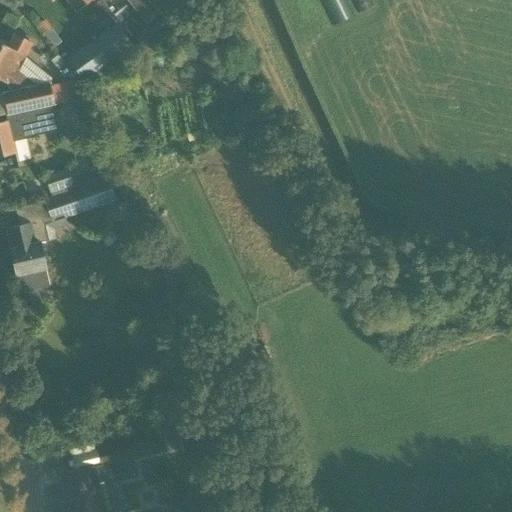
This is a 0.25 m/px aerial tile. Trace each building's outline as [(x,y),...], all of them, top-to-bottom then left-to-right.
[(65,0),(75,12),(89,0),(65,0)] [(128,0),(147,23),(160,13),(162,15),(141,33),(148,41),(182,14),(170,0),(128,0)] [(116,24),(67,57),(82,79),(131,46),(116,24)] [(71,99),(67,79),(49,82),(49,80),(37,82),(18,67),(31,43),(15,34),(8,47),(0,42),(0,80),(11,87),(10,89),(2,91),(6,112),(71,99)] [(60,119),(57,105),(45,107),(46,112),(27,116),(0,122),(0,156),(15,153),(12,138),(51,129),(50,122),(60,119)] [(67,168),(44,176),(49,193),(73,186),(67,168)] [(101,204),(94,183),(44,200),(51,221),(101,204)] [(30,224),(20,226),(6,230),(10,248),(9,248),(15,276),(18,275),(21,289),(48,283),(39,243),(47,241),(42,222),(30,225),(30,224)] [(234,339),(224,344),(206,352),(219,381),(248,367),(234,339)] [(216,418),(213,419),(218,437),(225,436),(242,431),(237,413),(216,418)] [(92,467),(61,474),(69,511),(102,511),(96,485),(101,484),(137,476),(133,457),(164,450),(160,435),(98,449),(101,464),(92,467)] [(187,503),(187,511),(210,511),(209,501),(187,503)]
